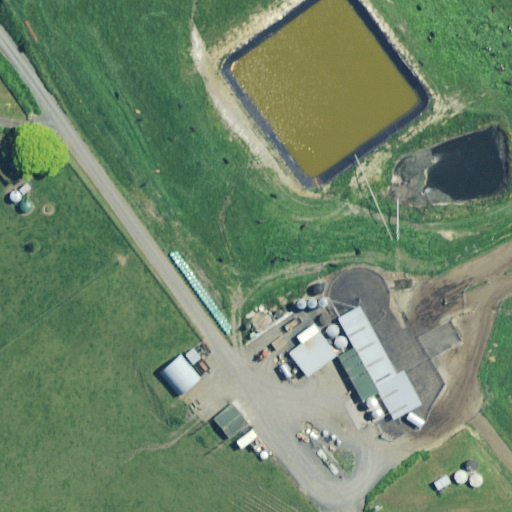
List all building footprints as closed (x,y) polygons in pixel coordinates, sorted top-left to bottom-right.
[(13,204),(30,188),(20,178),(4,195),(13,204)] [(323,298),(303,299),(303,311),(324,310),(323,298)] [(396,377),(357,308),(336,320),(352,348),(337,356),(362,401),(377,393),(393,420),(419,405),(401,374),(396,377)] [(334,323),(323,330),(336,352),(347,345),(334,323)] [(335,356),(317,332),(299,345),(295,340),(284,348),(306,377),(335,356)] [(199,359),(191,349),(183,356),(190,365),(199,359)] [(197,379),(177,356),(158,373),(179,396),(197,379)] [(373,398),(363,403),(374,421),(384,415),(373,398)] [(246,425),(230,404),(212,419),(228,440),(246,425)] [(458,470),(454,471),(453,472),(452,473),(451,474),(451,476),(450,477),(450,478),(451,480),(451,481),(452,482),(453,483),(454,484),(455,485),(456,485),(458,485),(459,485),(460,485),(462,485),(463,484),(464,483),(465,482),(465,481),(466,479),(466,478),(466,477),(466,475),(465,474),(465,473),(464,472),(463,471),(461,470),(460,470),(459,470),(458,470)] [(448,483),(443,476),(432,483),(436,490),(448,483)]
